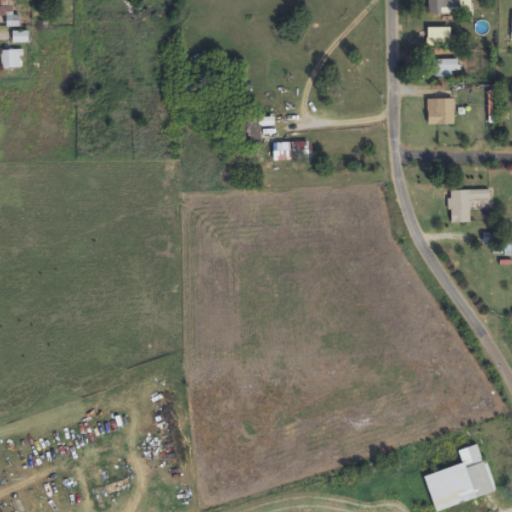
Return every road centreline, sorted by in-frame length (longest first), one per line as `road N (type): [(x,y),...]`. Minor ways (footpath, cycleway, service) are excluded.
road 1 (residential): [(511,394),(497,357),(409,232),(398,201),(389,159),(388,0)]
road 2 (residential): [(389,159),(511,160)]
